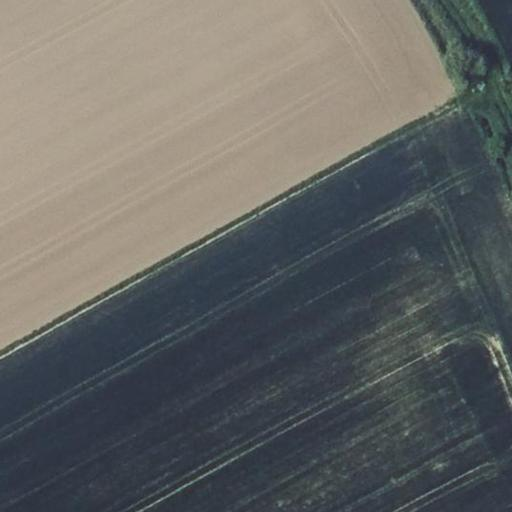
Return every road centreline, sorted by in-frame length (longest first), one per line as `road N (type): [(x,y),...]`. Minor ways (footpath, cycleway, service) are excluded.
road 1 (track): [(491,68),(0,349)]
road 2 (track): [(441,0),(491,68),(511,114)]
